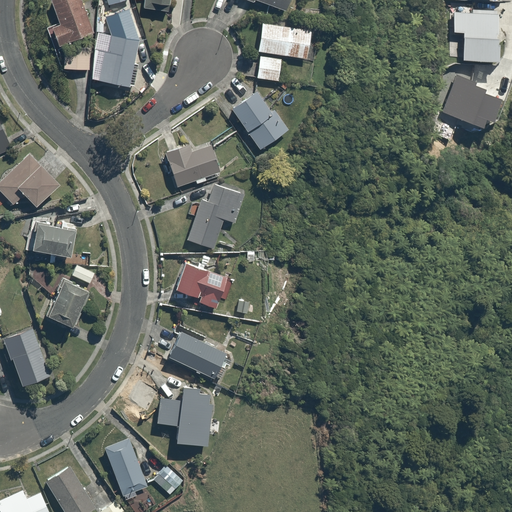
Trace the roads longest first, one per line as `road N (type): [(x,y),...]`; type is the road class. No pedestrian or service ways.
road 1 (residential): [(96,165),(125,225),(132,270),(120,345),(107,375),(66,417),(0,434)]
road 2 (residential): [(3,0),(15,72),(34,103),(96,165)]
road 3 (residential): [(96,165),(184,84),(202,55)]
